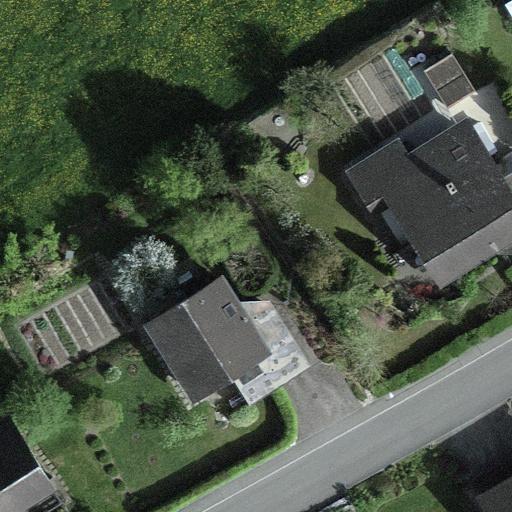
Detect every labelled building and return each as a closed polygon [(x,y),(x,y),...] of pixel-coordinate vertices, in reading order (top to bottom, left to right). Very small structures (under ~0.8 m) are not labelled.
[(447,107),(475,90),(451,52),(424,69),(447,107)] [(511,169),(496,180),(464,129),(387,176),(446,270),(511,228),(511,169)] [(196,394),(264,350),(219,277),(150,321),(196,394)] [(64,511),(68,510),(13,421),(0,429),(0,511),(64,511)] [(511,511),(511,461),(476,481),(493,511),(511,511)]
